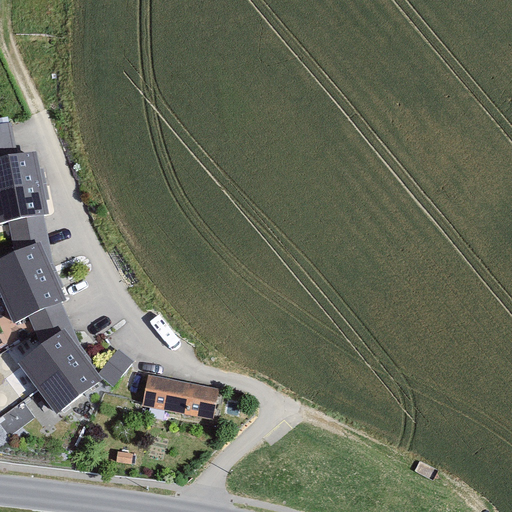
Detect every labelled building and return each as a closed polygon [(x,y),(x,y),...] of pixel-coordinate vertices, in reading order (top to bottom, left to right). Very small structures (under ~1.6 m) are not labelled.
[(0,127),(0,164),(18,162),(11,125),(0,127)] [(0,164),(0,227),(7,226),(32,222),(44,221),(35,160),(18,162),(0,164)] [(32,222),(7,226),(11,257),(33,247),(32,222)] [(11,257),(0,262),(0,308),(9,329),(29,320),(52,310),(60,306),(33,247),(11,257)] [(52,310),(29,320),(41,349),(61,334),(52,310)] [(41,349),(16,368),(54,418),(98,384),(61,334),(41,349)] [(101,373),(114,384),(133,361),(119,350),(101,373)] [(216,393),(146,380),(141,408),(211,421),(216,393)]
